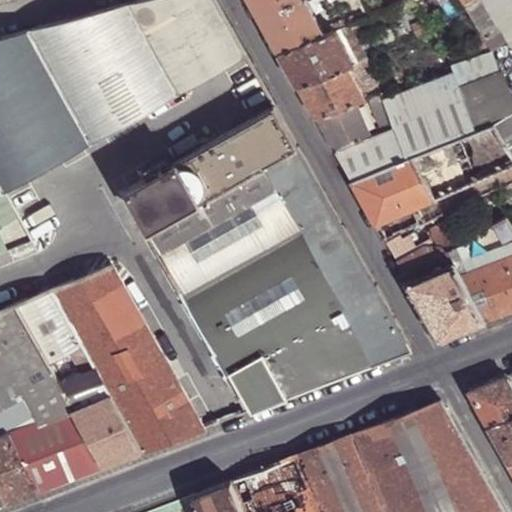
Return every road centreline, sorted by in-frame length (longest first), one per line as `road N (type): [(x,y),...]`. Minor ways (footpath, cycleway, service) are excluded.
road 1 (residential): [(235,0),(442,371)]
road 2 (residential): [(73,511),(442,371)]
road 3 (residential): [(442,371),(511,494)]
